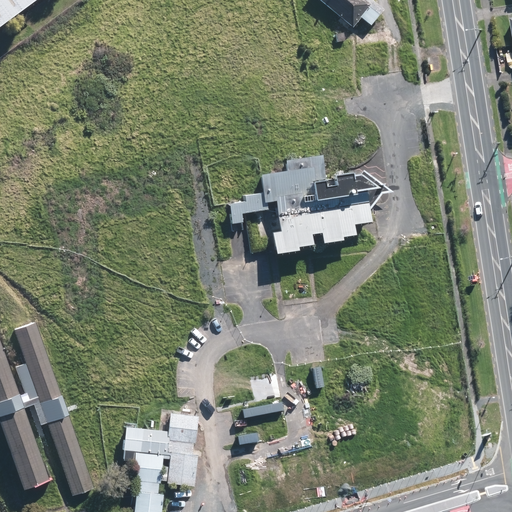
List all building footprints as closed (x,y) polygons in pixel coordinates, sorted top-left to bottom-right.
[(0,0),(0,34),(44,0),(0,0)] [(319,0),(346,21),(354,12),(363,19),(376,3),(371,0),(319,0)] [(337,26),(330,27),(331,35),(338,35),(337,26)] [(197,144),(186,146),(190,167),(201,164),(197,144)] [(181,145),(140,155),(145,176),(176,169),(187,166),(181,145)] [(327,196),(320,157),(286,163),(289,178),(255,184),(267,252),(371,234),(363,189),(327,196)] [(186,169),(178,171),(184,209),(193,208),(186,169)] [(207,196),(204,182),(195,183),(199,198),(207,196)] [(212,212),(210,200),(200,201),(202,214),(212,212)] [(36,427),(43,424),(69,499),(92,490),(32,322),(9,330),(21,364),(11,368),(20,395),(18,396),(22,408),(28,406),(36,427)] [(0,352),(0,451),(16,497),(47,486),(0,352)] [(127,364),(128,376),(98,379),(102,408),(176,400),(172,371),(144,374),(143,362),(127,364)] [(403,422),(384,418),(374,419),(370,393),(343,397),(345,411),(315,415),(321,460),(323,460),(325,475),(346,472),(344,457),(354,456),(352,443),(356,442),(359,468),(389,464),(385,438),(393,437),(392,441),(396,441),(393,460),(414,464),(412,474),(428,478),(431,478),(434,465),(436,465),(440,445),(435,444),(447,386),(397,376),(390,409),(405,412),(403,422)] [(118,454),(131,455),(128,497),(131,497),(129,511),(157,511),(159,496),(156,495),(158,460),(166,461),(164,485),(186,486),(187,476),(193,477),(194,456),(189,456),(192,416),(166,414),(165,431),(120,428),(118,454)] [(307,467),(314,466),(318,464),(312,443),(299,447),(300,452),(276,458),(279,472),(251,480),(259,511),(326,511),(319,487),(313,489),(307,467)]
